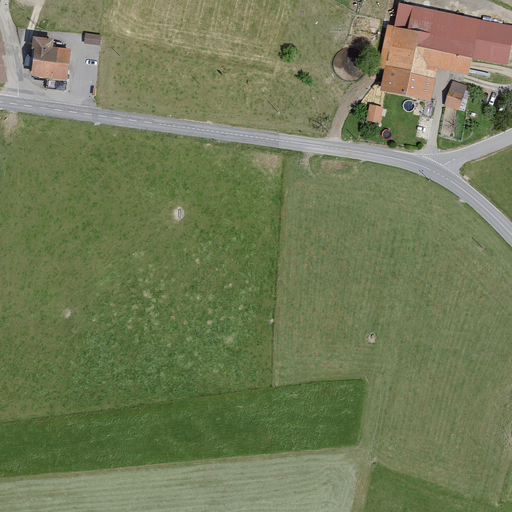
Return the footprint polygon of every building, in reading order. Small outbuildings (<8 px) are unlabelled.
[(511,44),(511,27),(391,2),(372,92),(432,105),(439,67),(472,74),(474,63),(507,70),(511,44)] [(7,54),(0,25),(0,83),(8,81),(3,57),(7,54)] [(85,32),(84,42),(101,43),(101,33),(85,32)] [(54,39),(36,36),(30,76),(66,81),(71,50),(53,47),(54,39)] [(446,105),(461,108),(466,83),(451,80),(446,105)] [(369,103),(366,120),(381,122),(383,105),(369,103)]
